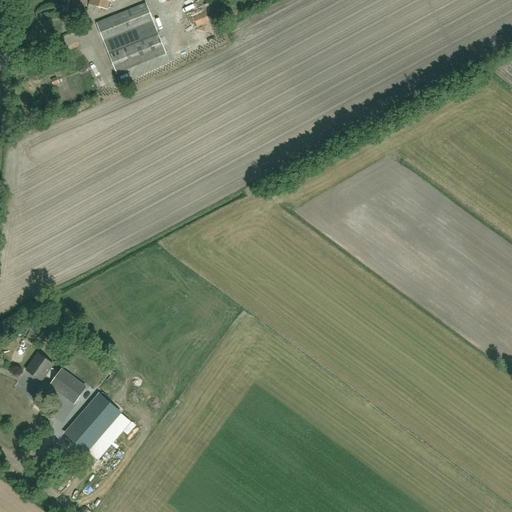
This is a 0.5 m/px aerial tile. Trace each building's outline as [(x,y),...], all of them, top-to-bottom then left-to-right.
[(89,0),(89,4),(108,10),(110,0),(111,1),(111,0),(89,0)] [(105,43),(154,23),(146,4),(123,13),(122,12),(97,23),(105,43)] [(205,12),(193,17),(197,26),(209,22),(205,12)] [(199,29),(202,36),(213,31),(210,24),(199,29)] [(79,39),(99,32),(97,27),(78,34),(79,39)] [(117,74),(167,54),(158,32),(108,52),(117,74)] [(34,329),(29,337),(39,342),(43,335),(34,329)] [(74,403),(86,387),(62,369),(58,374),(51,368),(54,364),(39,354),(27,370),(42,381),(46,375),(53,381),(50,385),(74,403)] [(102,391),(99,395),(75,422),(66,433),(87,450),(96,440),(97,441),(124,410),(102,391)] [(97,474),(117,452),(113,449),(93,470),(97,474)]
